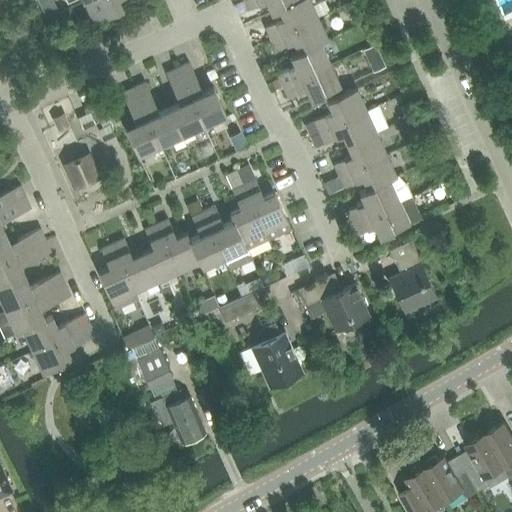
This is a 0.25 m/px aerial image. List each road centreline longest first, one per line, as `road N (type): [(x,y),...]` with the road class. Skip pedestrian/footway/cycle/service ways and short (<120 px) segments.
road 1 (unclassified): [(225,511),(511,350)]
road 2 (residential): [(334,260),(236,37),(219,25),(192,30)]
road 3 (residential): [(113,340),(8,108)]
road 4 (residential): [(8,108),(192,30)]
road 5 (residential): [(511,174),(431,0)]
